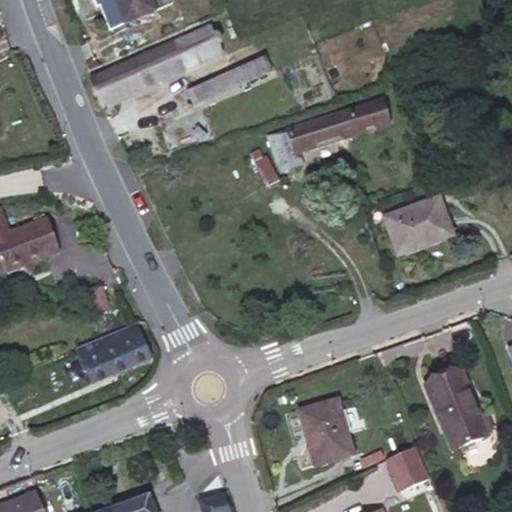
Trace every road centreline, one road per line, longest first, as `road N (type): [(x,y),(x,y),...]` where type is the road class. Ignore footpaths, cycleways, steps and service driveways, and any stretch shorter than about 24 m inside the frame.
road 1 (tertiary): [(208,387),(28,0)]
road 2 (tertiary): [(208,387),(511,281)]
road 3 (tertiary): [(0,465),(208,387)]
road 4 (residential): [(250,511),(208,387)]
